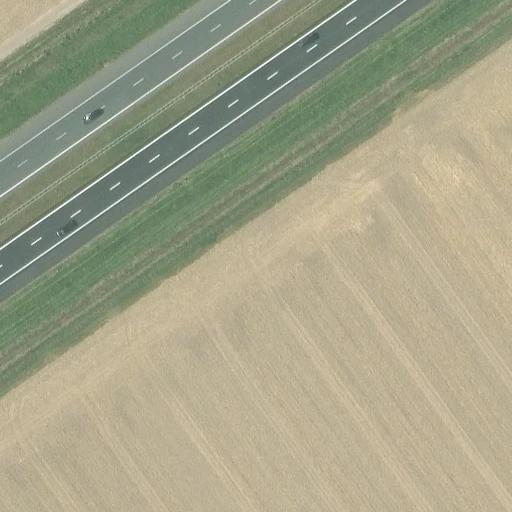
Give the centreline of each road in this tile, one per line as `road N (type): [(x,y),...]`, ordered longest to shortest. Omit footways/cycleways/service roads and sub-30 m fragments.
road 1 (motorway): [(0,266),(380,0)]
road 2 (motorway): [(254,0),(0,179)]
